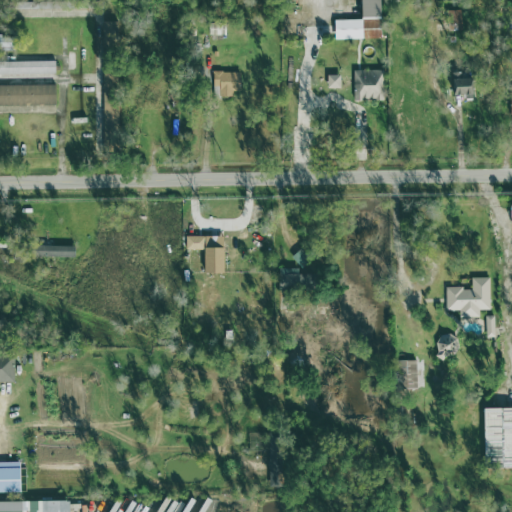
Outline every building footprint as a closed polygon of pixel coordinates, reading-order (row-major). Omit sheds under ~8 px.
[(331,20),(331,40),(379,39),(378,0),(356,0),(357,20),(331,20)] [(444,11),(445,28),(457,27),(456,10),(444,11)] [(0,35),(0,49),(7,50),(8,36),(0,35)] [(0,74),(52,74),(52,61),(0,61),(0,74)] [(381,101),(382,71),(351,70),(350,100),(381,101)] [(217,96),(238,95),(238,72),(210,72),(211,86),(217,86),(217,96)] [(467,95),(467,72),(448,73),(448,96),(467,95)] [(0,85),(0,106),(52,106),(52,85),(0,85)] [(116,132),(114,104),(100,105),(102,132),(116,132)] [(189,235),(189,248),(207,248),(207,270),(226,270),(226,235),(189,235)] [(70,258),(71,247),(26,246),(26,257),(70,258)] [(275,289),(304,290),(305,275),(295,275),(295,269),(276,269),(275,289)] [(443,312),(457,311),(457,318),(477,318),(477,310),(488,310),(487,278),(469,278),(469,288),(443,289),(443,312)] [(483,337),(493,337),(493,316),(483,316),(483,337)] [(0,381),(11,382),(11,356),(0,355),(0,381)] [(414,361),(392,362),(394,407),(406,406),(406,389),(415,389),(414,361)] [(511,406),(479,408),(480,462),(493,462),(493,468),(511,467),(511,406)] [(17,462),(0,461),(0,492),(17,492),(17,462)] [(0,511),(67,511),(67,501),(0,501),(0,511)]
